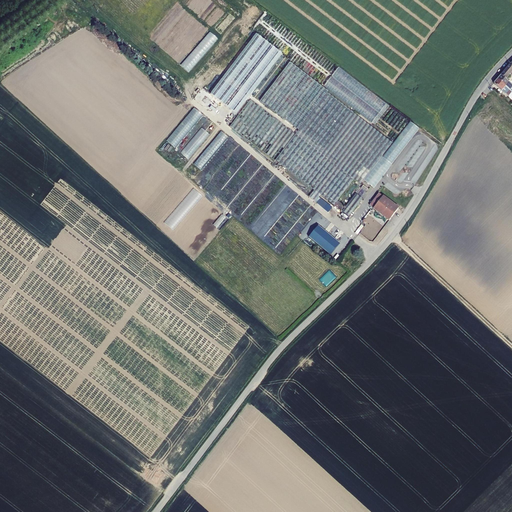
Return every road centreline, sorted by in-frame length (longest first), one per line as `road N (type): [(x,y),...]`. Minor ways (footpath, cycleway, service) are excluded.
road 1 (unclassified): [(511,53),(479,89),(391,236),(278,349),(155,511)]
road 2 (track): [(391,236),(511,346)]
